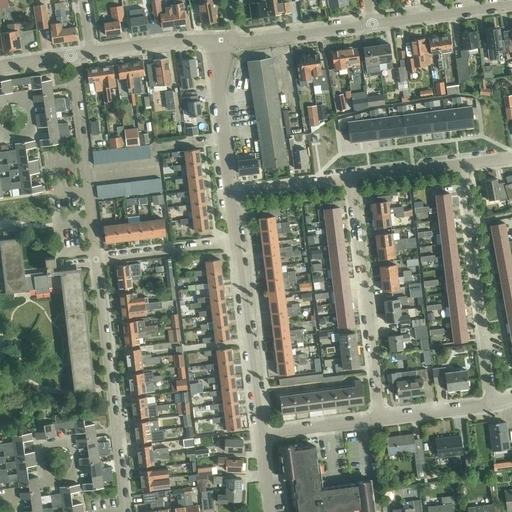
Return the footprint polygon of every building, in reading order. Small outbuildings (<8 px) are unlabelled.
[(7,0),(0,0),(0,8),(8,7),(7,0)] [(152,0),(154,9),(155,21),(161,20),(162,26),(175,25),(172,10),(170,0),(165,0),(167,12),(162,13),(160,0),(152,0)] [(170,0),(175,25),(187,23),(185,10),(184,2),(178,3),(177,0),(170,0)] [(199,2),(202,21),(202,23),(218,21),(218,19),(214,0),(200,0),(201,2),(199,2)] [(255,0),(256,3),(250,4),(252,17),(261,16),(267,15),(265,2),(268,1),(267,0),(255,0)] [(268,0),(271,14),(291,11),(290,1),(295,0),(268,0)] [(61,16),(57,17),(58,22),(50,23),(48,13),(45,13),(44,3),(34,5),(38,29),(51,27),(53,43),(65,41),(61,16)] [(111,7),(113,21),(104,22),(106,35),(122,32),(120,20),(125,19),(123,5),(111,7)] [(56,10),(57,17),(61,16),(65,41),(78,39),(76,26),(68,27),(65,7),(56,9),(56,10)] [(143,9),(130,11),(130,12),(131,17),(133,31),(148,28),(146,15),(144,15),(143,9)] [(1,32),(4,50),(21,47),(18,30),(15,30),(14,23),(8,24),(9,31),(1,32)] [(500,59),(499,52),(504,51),(503,42),(502,42),(500,30),(495,31),(495,29),(486,30),(490,60),(500,59)] [(468,78),(465,55),(470,54),(477,53),(478,51),(477,48),(478,48),(476,32),(469,33),(468,31),(466,31),(464,32),(463,33),(462,34),(464,50),(461,51),(462,57),(457,58),(456,50),(455,50),(459,81),(459,79),(467,77),(467,78),(468,78)] [(450,35),(440,37),(443,56),(444,69),(449,68),(447,57),(446,56),(446,52),(452,51),(450,35)] [(443,56),(440,37),(429,38),(431,54),(438,53),(439,58),(438,58),(439,69),(444,69),(443,56)] [(407,59),(408,72),(416,71),(415,67),(430,64),(429,53),(427,53),(425,39),(412,41),(414,55),(415,58),(407,59)] [(390,44),(377,45),(379,56),(379,62),(387,62),(387,69),(393,68),(390,44)] [(377,45),(364,47),(365,56),(367,67),(367,72),(380,70),(379,63),(379,56),(377,45)] [(346,49),(345,49),(346,56),(348,67),(352,67),(352,69),(353,69),(354,73),(361,72),(360,65),(361,65),(360,56),(358,47),(353,48),(352,47),(345,48),(346,49)] [(346,68),(348,68),(348,67),(346,56),(345,49),(332,51),(335,68),(339,68),(340,73),(347,71),(346,68)] [(313,77),(314,86),(321,85),(321,90),(328,89),(327,81),(326,69),(322,69),(320,53),(308,54),(308,56),(309,60),(312,60),(312,65),(311,65),(313,77)] [(306,78),(313,77),(311,65),(312,65),(312,60),(309,60),(308,56),(308,54),(300,56),(301,63),(297,63),(300,86),(307,85),(306,78)] [(146,64),(150,87),(172,84),(168,57),(154,59),(154,63),(146,64)] [(192,76),(197,75),(194,58),(183,60),(184,70),(180,71),(182,89),(194,87),(192,76)] [(248,61),(262,158),(264,166),(264,168),(288,164),(273,58),(248,61)] [(288,80),(295,80),(293,59),(286,59),(288,80)] [(400,60),(401,66),(395,67),(397,82),(408,80),(405,59),(400,60)] [(143,61),(130,63),(134,93),(142,92),(140,75),(145,75),(143,61)] [(130,63),(118,65),(120,78),(126,77),(128,94),(134,93),(130,63)] [(483,66),(485,76),(493,75),(492,65),(483,66)] [(100,67),(103,90),(104,90),(105,102),(111,101),(109,87),(116,86),(115,79),(113,66),(100,67)] [(96,91),(103,90),(100,67),(87,69),(89,83),(95,82),(96,91)] [(40,75),(20,78),(22,84),(31,83),(32,89),(42,88),(52,87),(51,80),(41,81),(40,75)] [(233,75),(233,87),(244,87),(244,75),(233,75)] [(22,84),(20,78),(7,80),(2,80),(3,87),(0,87),(0,94),(12,92),(11,86),(22,84)] [(480,94),(491,96),(492,89),(486,88),(485,79),(480,80),(481,88),(480,94)] [(443,82),(435,83),(437,94),(445,93),(443,82)] [(446,87),(447,87),(447,94),(459,93),(458,85),(446,87)] [(420,91),(421,97),(433,96),(432,89),(420,91)] [(369,108),(368,106),(367,97),(366,91),(351,94),(353,110),(369,108)] [(44,101),(44,107),(65,104),(64,97),(54,99),(53,92),(43,94),(33,95),(34,102),(44,101)] [(346,109),(343,94),(336,95),(339,111),(346,109)] [(367,97),(368,106),(385,104),(383,94),(367,97)] [(511,94),(504,96),(503,96),(504,103),(505,107),(511,105),(511,94)] [(183,97),(184,109),(189,108),(190,116),(202,115),(200,100),(195,101),(194,95),(183,97)] [(36,114),(37,121),(57,118),(56,112),(66,110),(65,104),(44,107),(45,113),(36,114)] [(317,105),(319,121),(327,120),(325,104),(317,105)] [(472,107),(458,109),(460,128),(474,126),(472,107)] [(458,109),(444,111),(447,130),(460,128),(458,109)] [(308,112),(310,126),(319,125),(317,111),(308,112)] [(444,111),(430,112),(433,132),(447,130),(444,111)] [(430,112),(417,114),(419,133),(433,132),(430,112)] [(417,114),(403,116),(405,135),(419,133),(417,114)] [(403,116),(389,118),(391,137),(405,135),(403,116)] [(47,126),(48,132),(69,129),(68,122),(57,124),(57,118),(37,121),(38,127),(47,126)] [(389,118),(375,119),(378,139),(391,137),(389,118)] [(375,119),(361,121),(364,140),(378,139),(375,119)] [(361,121),(347,123),(350,142),(364,140),(361,121)] [(186,128),(187,136),(198,134),(197,126),(186,128)] [(137,128),(124,130),(126,147),(127,147),(132,146),(138,146),(139,146),(137,128)] [(69,129),(48,132),(49,138),(40,139),(41,146),(60,144),(59,137),(70,136),(69,129)] [(148,143),(149,143),(148,133),(139,134),(140,144),(148,143)] [(109,136),(110,148),(126,146),(124,134),(109,136)] [(285,139),(287,150),(294,149),(292,138),(285,139)] [(16,150),(6,151),(7,158),(27,154),(26,148),(36,147),(35,140),(15,143),(16,150)] [(185,154),(187,164),(201,162),(199,149),(172,152),(172,157),(183,156),(185,154)] [(292,151),(295,168),(308,166),(306,150),(292,151)] [(28,160),(27,154),(7,158),(8,163),(9,164),(13,163),(18,163),(19,168),(39,166),(38,159),(28,160)] [(262,158),(238,161),(240,174),(259,171),(258,167),(264,166),(262,158)] [(187,164),(188,178),(202,176),(201,162),(187,164)] [(10,176),(11,177),(15,176),(20,175),(20,178),(21,181),(31,180),(30,174),(40,173),(39,166),(19,168),(9,170),(9,171),(10,176)] [(0,184),(11,182),(11,177),(10,176),(0,178),(0,174),(0,184)] [(188,178),(190,191),(204,189),(202,176),(188,178)] [(496,178),(486,180),(489,200),(500,198),(501,201),(509,198),(510,197),(506,185),(505,182),(504,182),(498,183),(497,178),(496,178)] [(19,181),(11,182),(12,189),(22,188),(23,194),(42,191),(41,184),(32,186),(31,180),(21,181),(19,181)] [(11,182),(0,184),(0,197),(3,197),(2,190),(12,189),(11,182)] [(190,194),(192,205),(206,203),(204,189),(190,191),(177,193),(177,198),(189,196),(190,194)] [(450,193),(436,195),(437,200),(438,207),(452,205),(450,193)] [(152,196),(153,205),(164,203),(163,194),(152,196)] [(372,203),(373,215),(390,213),(396,212),(404,211),(403,206),(389,208),(388,201),(391,200),(390,194),(378,196),(378,202),(372,203)] [(192,205),(193,218),(207,217),(206,203),(192,205)] [(324,210),(326,222),(341,220),(340,207),(334,208),(333,203),(320,204),(321,211),(324,210)] [(439,220),(453,218),(452,205),(438,207),(429,208),(415,210),(416,213),(429,211),(429,213),(438,212),(439,220)] [(390,213),(373,215),(375,226),(391,224),(390,213)] [(258,218),(260,230),(290,227),(289,222),(275,223),(274,216),(258,218)] [(207,217),(193,218),(195,231),(209,230),(207,217)] [(441,232),(455,230),(453,218),(439,220),(441,232)] [(164,219),(152,220),(154,237),(166,235),(164,219)] [(152,220),(140,222),(143,238),(154,237),(152,220)] [(326,222),(327,233),(343,232),(341,220),(326,222)] [(140,222),(128,223),(130,239),(143,238),(140,222)] [(128,223),(117,224),(119,240),(130,239),(128,223)] [(505,223),(491,225),(493,236),(507,235),(505,223)] [(119,240),(117,224),(105,226),(107,242),(119,240)] [(260,230),(262,243),(278,241),(277,234),(290,232),(290,227),(260,230)] [(15,230),(3,232),(4,239),(15,237),(15,230)] [(442,245),(456,243),(455,230),(441,232),(442,245)] [(327,233),(329,245),(344,243),(343,232),(327,233)] [(376,235),(377,247),(408,243),(407,237),(393,239),(393,233),(376,235)] [(493,236),(496,249),(509,247),(511,246),(511,240),(508,242),(507,235),(493,236)] [(4,248),(5,253),(20,251),(19,246),(18,238),(1,240),(2,248),(4,248)] [(262,243),(263,255),(279,254),(279,253),(285,252),(285,255),(286,257),(293,257),(293,251),(292,246),(278,248),(278,241),(262,243)] [(408,243),(377,247),(379,259),(395,257),(394,250),(417,247),(416,242),(408,243)] [(329,245),(330,257),(346,255),(344,243),(329,245)] [(443,256),(457,255),(456,243),(442,245),(443,256)] [(496,249),(498,261),(511,259),(511,253),(510,254),(509,247),(496,249)] [(5,261),(6,265),(21,264),(20,251),(5,253),(3,253),(4,261),(5,261)] [(279,254),(263,255),(265,268),(281,266),(279,256),(285,255),(285,252),(279,253),(279,254)] [(186,257),(187,263),(203,261),(202,255),(186,257)] [(330,257),(331,268),(347,266),(346,255),(330,257)] [(444,261),(445,269),(459,267),(457,255),(443,256),(435,257),(421,259),(421,262),(435,260),(435,262),(444,261)] [(49,288),(62,286),(62,285),(60,272),(54,273),(54,270),(54,266),(57,266),(56,257),(46,258),(47,266),(48,274),(28,277),(29,284),(24,285),(24,291),(36,289),(36,294),(50,292),(49,288)] [(406,260),(407,266),(418,265),(418,258),(406,260)] [(207,275),(221,272),(219,259),(206,261),(207,271),(206,271),(203,270),(193,271),(194,276),(207,275)] [(498,261),(500,274),(511,272),(511,262),(511,259),(498,261)] [(7,274),(8,278),(23,277),(22,270),(21,264),(6,265),(4,266),(5,274),(7,274)] [(116,266),(117,277),(136,275),(140,275),(141,275),(141,269),(130,270),(130,265),(116,266)] [(380,267),(381,278),(398,276),(396,265),(380,267)] [(265,268),(266,282),(296,278),(295,271),(281,272),(281,266),(265,268)] [(331,268),(333,280),(348,278),(347,266),(331,268)] [(445,269),(447,281),(460,279),(459,267),(445,269)] [(60,272),(62,285),(78,283),(78,279),(79,278),(78,270),(60,272)] [(203,289),(209,288),(223,286),(221,272),(207,275),(209,284),(204,283),(195,285),(196,290),(203,289)] [(511,272),(500,274),(502,286),(511,284),(511,272)] [(136,275),(117,277),(119,289),(132,288),(132,280),(140,279),(140,275),(141,275),(140,275),(136,275)] [(398,276),(381,278),(383,291),(399,289),(398,276)] [(9,292),(24,291),(24,285),(23,277),(8,278),(6,279),(7,287),(9,287),(9,292)] [(296,278),(266,282),(268,296),(284,294),(283,282),(286,282),(288,283),(296,282),(296,278)] [(333,280),(334,292),(350,290),(348,278),(333,280)] [(447,281),(448,293),(462,291),(460,279),(447,281)] [(63,299),(65,299),(82,297),(81,288),(81,283),(78,283),(62,285),(62,286),(63,299)] [(511,284),(502,286),(505,298),(511,296),(511,284)] [(204,302),(211,301),(225,299),(223,286),(209,288),(210,297),(206,297),(197,298),(198,303),(204,302)] [(421,289),(410,291),(411,297),(422,296),(421,289)] [(334,292),(336,303),(351,302),(350,290),(334,292)] [(448,293),(449,305),(463,303),(462,291),(448,293)] [(137,293),(120,294),(121,306),(145,303),(148,303),(147,297),(138,299),(137,293)] [(268,297),(270,312),(300,308),(299,303),(292,304),(292,307),(286,307),(284,296),(268,297)] [(384,301),(385,311),(400,309),(399,304),(408,303),(407,296),(398,297),(398,299),(384,301)] [(67,306),(68,311),(84,309),(82,297),(65,299),(66,306),(67,306)] [(211,301),(212,315),(226,313),(225,299),(211,301)] [(148,303),(121,306),(122,317),(146,315),(145,309),(152,309),(151,302),(148,303)] [(336,303),(337,315),(353,313),(351,302),(336,303)] [(449,305),(451,318),(465,316),(463,303),(449,305)] [(270,312),(272,325),(288,323),(287,316),(301,315),(300,308),(270,312)] [(400,309),(385,311),(387,322),(401,321),(401,322),(410,321),(409,314),(408,308),(400,309)] [(69,319),(70,324),(85,322),(84,309),(68,311),(67,311),(68,319),(69,319)] [(201,330),(214,328),(228,326),(226,313),(212,315),(213,322),(207,322),(207,324),(201,325),(201,330)] [(353,313),(337,315),(339,327),(354,325),(353,313)] [(178,314),(170,314),(172,328),(179,327),(178,314)] [(451,318),(452,330),(466,328),(465,316),(451,318)] [(412,320),(412,327),(426,325),(425,318),(412,320)] [(123,323),(124,334),(155,330),(154,326),(145,327),(144,320),(123,323)] [(71,332),(71,337),(87,335),(85,322),(70,324),(68,324),(69,332),(71,332)] [(272,325),(274,338),(303,335),(302,329),(289,330),(288,323),(272,325)] [(426,325),(412,327),(413,327),(414,327),(416,339),(428,337),(426,325)] [(228,326),(214,328),(216,342),(230,340),(228,326)] [(179,328),(172,329),(173,341),(180,340),(179,328)] [(466,328),(452,330),(454,342),(468,340),(466,328)] [(155,330),(124,334),(126,345),(139,344),(139,338),(146,337),(146,335),(146,334),(155,333),(155,330)] [(339,340),(340,346),(356,344),(355,333),(339,335),(339,333),(331,334),(332,341),(339,340)] [(389,336),(390,350),(403,349),(402,341),(410,340),(409,334),(389,336)] [(72,345),(73,350),(88,348),(87,335),(71,337),(69,337),(70,345),(72,345)] [(274,338),(275,351),(291,349),(290,341),(303,339),(303,335),(274,338)] [(340,346),(341,357),(358,355),(356,344),(340,346)] [(74,358),(74,363),(90,362),(88,348),(73,350),(71,350),(72,359),(74,358)] [(219,363),(233,361),(231,348),(217,350),(219,363)] [(126,350),(127,360),(150,357),(150,354),(141,355),(141,349),(126,350)] [(275,351),(277,362),(292,360),(299,360),(306,359),(305,353),(298,354),(298,355),(292,355),(291,349),(275,351)] [(174,354),(176,366),(184,365),(183,353),(174,354)] [(358,355),(341,357),(342,364),(335,364),(336,371),(343,370),(343,369),(359,367),(358,355)] [(150,357),(127,360),(128,370),(143,368),(142,362),(145,362),(145,364),(160,362),(160,356),(150,357)] [(292,360),(277,362),(278,375),(294,373),(293,366),(292,360)] [(221,376),(234,375),(233,361),(219,363),(205,365),(206,366),(206,370),(213,369),(213,370),(220,369),(221,376)] [(75,371),(76,376),(91,375),(90,362),(74,363),(73,364),(74,372),(75,371)] [(433,369),(435,384),(447,382),(448,390),(469,387),(466,370),(446,373),(445,367),(433,369)] [(175,370),(176,379),(186,378),(184,369),(175,370)] [(427,369),(408,371),(409,380),(411,395),(416,395),(424,394),(423,381),(428,381),(427,369)] [(408,371),(389,373),(389,374),(391,386),(397,385),(399,397),(411,395),(409,380),(408,371)] [(143,373),(129,374),(130,384),(153,381),(162,380),(162,375),(153,376),(152,372),(150,372),(143,373)] [(279,379),(280,386),(323,381),(323,383),(343,380),(342,375),(323,377),(322,373),(279,379)] [(91,375),(76,376),(74,377),(75,385),(77,385),(77,390),(93,388),(91,375)] [(209,392),(236,389),(234,375),(221,376),(207,378),(208,383),(221,381),(222,389),(209,391),(209,392)] [(175,380),(177,391),(187,389),(186,379),(175,380)] [(354,381),(355,387),(280,396),(282,414),(363,404),(360,380),(354,381)] [(153,381),(130,384),(131,394),(146,393),(154,392),(153,385),(154,385),(153,381)] [(236,389),(209,392),(209,397),(219,395),(223,393),(223,397),(224,403),(238,401),(236,389)] [(180,392),(181,402),(189,402),(187,391),(180,392)] [(132,399),(133,408),(156,405),(156,402),(155,402),(154,398),(152,397),(146,398),(146,397),(132,399)] [(225,410),(226,417),(239,415),(238,401),(224,403),(211,404),(211,410),(218,409),(218,411),(225,410)] [(182,403),(183,414),(190,413),(189,402),(182,403)] [(156,405),(133,408),(134,418),(149,417),(148,416),(158,415),(157,411),(169,409),(168,404),(156,405)] [(183,415),(185,427),(192,426),(190,414),(183,415)] [(212,418),(213,423),(224,422),(226,420),(227,430),(241,428),(239,415),(226,417),(212,418)] [(84,419),(64,422),(65,429),(75,427),(76,434),(95,431),(94,424),(85,425),(84,419)] [(135,423),(136,432),(159,429),(158,420),(135,423)] [(65,429),(64,422),(44,425),(45,431),(35,432),(36,439),(56,436),(55,430),(65,429)] [(490,424),(493,451),(510,448),(506,422),(490,424)] [(159,429),(136,432),(137,443),(152,441),(156,440),(163,440),(162,435),(162,429),(159,429)] [(13,442),(3,443),(4,450),(24,446),(23,441),(33,440),(32,433),(12,436),(13,442)] [(169,435),(170,441),(185,438),(184,433),(169,435)] [(389,454),(414,451),(417,479),(426,477),(424,461),(421,441),(414,442),(413,434),(386,438),(389,454)] [(87,445),(88,451),(108,448),(107,441),(97,443),(96,436),(77,439),(78,446),(87,445)] [(436,439),(438,457),(463,453),(461,436),(436,439)] [(194,446),(193,438),(183,439),(184,447),(194,446)] [(225,451),(242,452),(243,440),(225,439),(225,440),(219,440),(219,446),(225,446),(225,451)] [(138,447),(139,456),(169,453),(168,447),(155,449),(155,450),(153,451),(152,445),(138,447)] [(288,446),(280,447),(284,479),(292,478),(296,511),(370,511),(375,511),(375,510),(381,509),(377,481),(371,481),(371,480),(364,481),(364,480),(363,481),(356,482),(356,483),(329,487),(329,486),(328,485),(328,484),(327,483),(326,483),(326,482),(325,482),(324,482),(323,482),(322,481),(320,462),(318,462),(316,447),(310,447),(310,446),(296,447),(295,445),(288,446),(288,445),(288,446)] [(24,446),(4,450),(5,457),(15,455),(16,461),(35,458),(34,452),(25,453),(24,446)] [(79,458),(80,465),(100,462),(99,456),(109,455),(108,448),(88,451),(89,457),(79,458)] [(195,450),(195,451),(196,457),(209,455),(208,449),(201,450),(195,450)] [(169,453),(139,456),(140,467),(154,465),(153,458),(161,457),(162,459),(169,458),(169,453)] [(219,465),(226,465),(226,470),(242,471),(242,460),(227,460),(227,458),(219,457),(219,465)] [(0,476),(7,475),(7,469),(17,468),(18,474),(27,472),(27,466),(36,465),(35,458),(16,461),(6,463),(6,468),(0,469),(0,476)] [(91,470),(92,476),(112,473),(111,467),(101,468),(100,462),(80,465),(81,471),(91,470)] [(211,467),(198,469),(199,476),(206,475),(212,474),(211,467)] [(141,480),(169,477),(168,468),(140,471),(141,480)] [(27,472),(18,474),(7,475),(8,482),(18,480),(19,487),(39,484),(38,477),(28,478),(27,472)] [(112,473),(92,476),(92,482),(83,484),(84,491),(103,488),(102,481),(113,480),(112,473)] [(199,476),(196,476),(196,480),(197,483),(206,482),(206,475),(199,476)] [(226,484),(226,489),(241,490),(241,479),(227,479),(227,476),(218,476),(213,476),(213,483),(218,484),(226,484)] [(168,477),(141,480),(143,491),(169,488),(168,477)] [(61,493),(51,495),(52,501),(72,498),(71,492),(80,491),(79,484),(60,487),(61,493)] [(191,487),(183,488),(186,511),(199,511),(199,505),(193,506),(192,494),(192,493),(191,487)] [(186,511),(183,488),(173,490),(173,495),(177,495),(179,506),(180,506),(180,508),(174,508),(174,511),(186,511)] [(241,490),(226,489),(226,495),(218,495),(218,502),(226,502),(226,500),(233,500),(233,503),(234,504),(238,504),(240,503),(240,501),(241,501),(241,490)] [(31,498),(31,504),(42,503),(44,503),(51,502),(51,501),(52,501),(51,495),(41,496),(40,490),(20,493),(21,500),(31,498)] [(468,508),(468,511),(499,511),(497,490),(496,490),(491,491),(493,505),(468,508)] [(166,491),(155,492),(157,511),(170,511),(170,507),(167,507),(167,509),(165,509),(164,506),(163,497),(167,496),(166,491)] [(157,511),(155,492),(143,493),(144,504),(152,503),(153,511),(146,511),(157,511)] [(442,505),(428,507),(428,511),(453,511),(452,504),(455,504),(454,496),(441,497),(442,505)] [(51,502),(52,508),(53,508),(63,506),(63,509),(63,511),(65,511),(83,510),(82,503),(73,505),(72,498),(52,501),(51,501),(51,502)] [(410,508),(394,509),(394,511),(421,511),(420,500),(409,501),(410,508)] [(32,510),(23,511),(22,511),(52,511),(52,508),(42,509),(42,503),(31,504),(32,510)]
